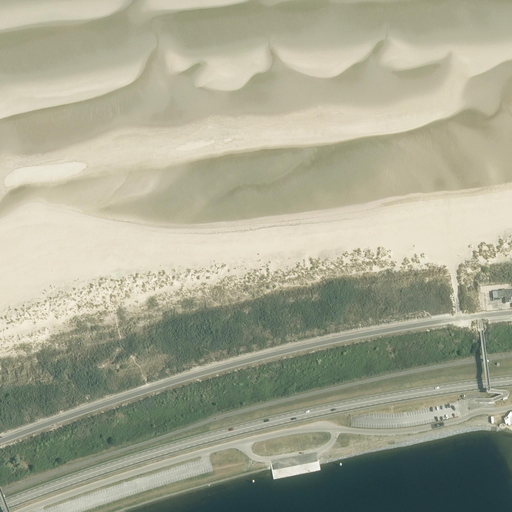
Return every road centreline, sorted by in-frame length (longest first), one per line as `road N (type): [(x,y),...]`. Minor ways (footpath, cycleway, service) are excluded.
road 1 (unclassified): [(0,441),(242,362),(349,336),(511,313)]
road 2 (primary): [(511,380),(263,424),(0,507)]
road 3 (tertiary): [(21,511),(242,442),(314,429),(408,431),(511,407)]
